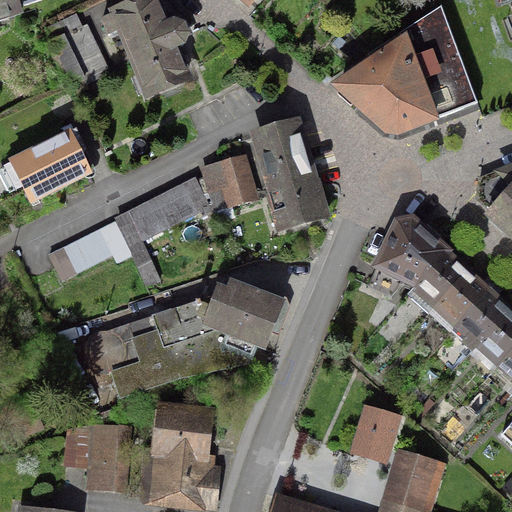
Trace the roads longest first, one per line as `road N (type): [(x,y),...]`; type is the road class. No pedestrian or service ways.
road 1 (residential): [(407,176),(379,189),(356,215),(244,511)]
road 2 (residential): [(0,247),(307,88)]
road 3 (residential): [(407,176),(511,260)]
road 4 (residential): [(307,88),(407,176)]
road 5 (residential): [(207,0),(307,88)]
